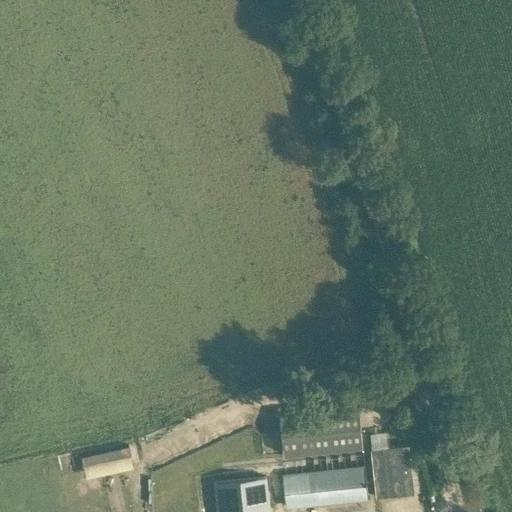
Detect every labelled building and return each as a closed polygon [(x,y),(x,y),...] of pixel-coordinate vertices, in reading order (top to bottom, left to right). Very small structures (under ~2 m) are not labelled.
[(285,411),(289,451),(366,444),(364,424),(359,403),(329,406),(285,411)] [(88,464),(134,452),(132,443),(86,454),(88,464)] [(408,443),(371,448),(376,496),(414,492),(408,443)] [(365,466),(282,475),(286,505),(367,497),(365,466)] [(269,511),(266,473),(213,475),(216,511),(269,511)]
